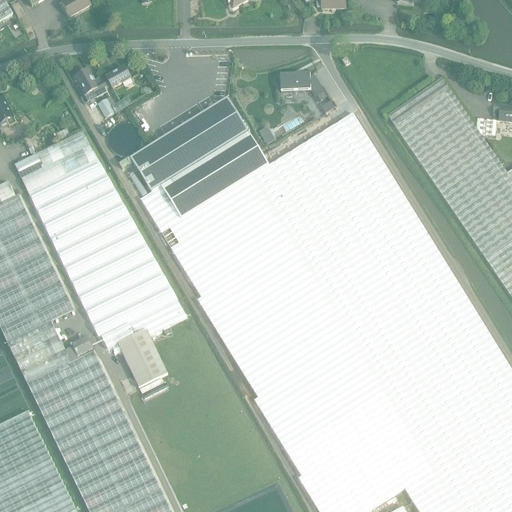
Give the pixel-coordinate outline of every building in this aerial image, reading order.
[(0,0),(0,23),(12,16),(1,0),(0,0)] [(90,6),(86,0),(65,0),(60,3),(69,18),(90,6)] [(226,0),(233,10),(249,0),(226,0)] [(322,11),(346,10),(345,0),(316,0),(317,9),(322,9),(322,11)] [(106,80),(101,83),(104,89),(105,89),(110,86),(113,90),(131,80),(128,74),(129,73),(126,69),(125,70),(125,68),(105,79),(106,80)] [(81,74),(76,77),(81,86),(87,96),(92,92),(96,99),(96,100),(107,93),(105,89),(104,89),(101,83),(95,86),(93,82),(87,71),(85,72),(85,71),(80,73),(81,74)] [(324,92),(321,88),(316,79),(310,79),(310,75),(308,75),(300,76),(300,75),(295,75),(295,76),(280,76),(281,93),(311,92),(315,98),(315,97),(324,92)] [(387,116),(395,127),(449,90),(442,79),(387,116)] [(476,130),(449,90),(395,127),(511,299),(511,170),(506,174),(481,137),(476,130)] [(81,99),(84,105),(96,99),(92,92),(87,96),(81,99)] [(107,100),(106,101),(111,109),(115,106),(110,98),(107,100)] [(115,106),(111,109),(114,114),(114,115),(132,105),(128,98),(115,106)] [(9,127),(16,123),(4,99),(0,100),(0,125),(7,122),(9,127)] [(130,160),(151,195),(152,194),(161,189),(181,221),(269,167),(249,134),(227,100),(130,160)] [(105,119),(114,114),(106,101),(98,105),(105,119)] [(322,108),(321,108),(325,115),(335,109),(331,102),(330,103),(322,108)] [(511,123),(511,107),(501,106),(499,122),(511,123)] [(151,195),(141,201),(201,300),(197,302),(258,400),(254,402),(301,478),(298,480),(318,511),(368,511),(404,490),(417,511),(511,511),(511,371),(489,335),(398,187),(353,115),(269,167),(181,221),(161,189),(152,194),(151,195)] [(477,120),(476,130),(481,137),(482,137),(495,138),(496,122),(484,121),(477,120)] [(267,146),(275,142),(268,128),(259,133),(267,146)] [(67,130),(56,135),(59,141),(70,136),(67,130)] [(279,130),(273,134),(276,139),(282,135),(279,130)] [(107,350),(117,345),(146,331),(149,336),(187,318),(177,301),(177,300),(82,133),(14,166),(98,338),(101,337),(107,350)] [(0,186),(0,327),(57,447),(89,511),(170,511),(93,351),(70,362),(51,323),(74,311),(31,223),(18,196),(15,197),(8,183),(0,186)] [(168,375),(149,336),(146,331),(117,345),(139,389),(168,375)] [(77,357),(92,349),(87,338),(71,345),(77,357)] [(168,389),(166,384),(142,396),(144,400),(168,389)] [(0,511),(76,511),(28,413),(0,425),(0,511)]
